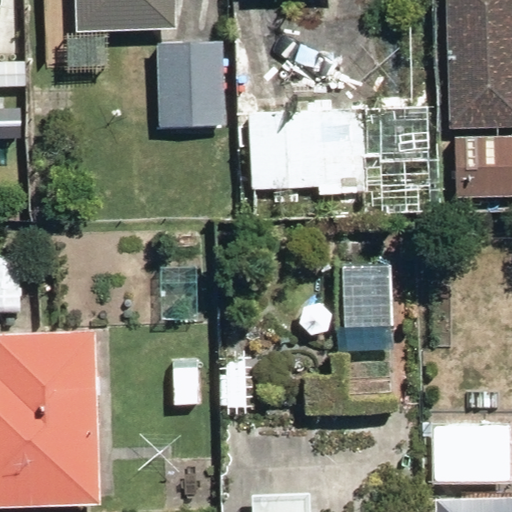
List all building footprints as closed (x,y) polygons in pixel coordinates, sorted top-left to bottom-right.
[(62,0),(62,39),(162,40),(162,0),(62,0)] [(511,0),(435,0),(438,131),(511,130),(511,0)] [(222,50),(151,47),(148,128),(218,131),(222,50)] [(233,109),(233,194),(357,194),(357,109),(233,109)] [(511,139),(444,136),(441,197),(511,199),(511,139)] [(21,256),(0,256),(0,317),(21,317),(21,256)] [(387,354),(385,268),(333,269),(335,355),(387,354)] [(0,509),(82,511),(84,339),(0,339),(0,509)]
